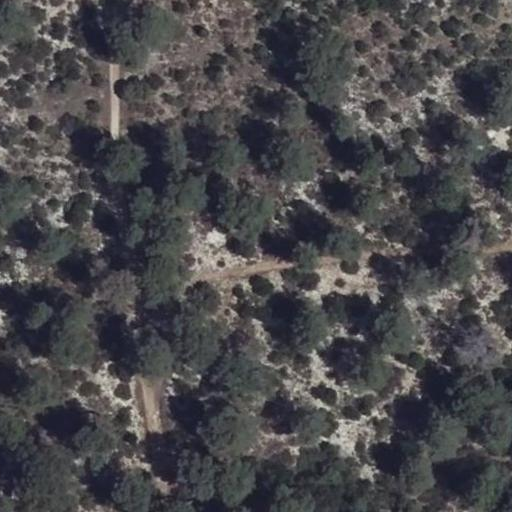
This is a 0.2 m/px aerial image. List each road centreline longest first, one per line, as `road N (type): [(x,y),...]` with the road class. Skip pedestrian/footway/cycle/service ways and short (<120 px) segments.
road 1 (track): [(162,511),(141,265),(511,245)]
road 2 (track): [(141,265),(133,102),(143,0)]
